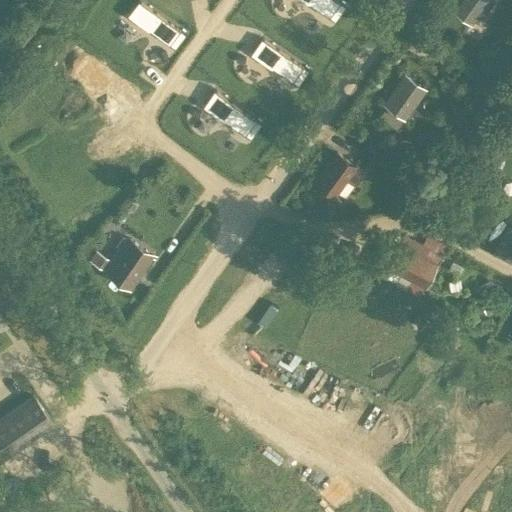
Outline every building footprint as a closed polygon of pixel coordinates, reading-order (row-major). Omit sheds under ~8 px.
[(139,0),(119,0),(115,6),(137,22),(137,20),(163,39),(173,24),(139,0)] [(335,0),(305,0),(328,17),(339,2),(335,0)] [(492,2),(489,0),(465,0),(466,1),(456,14),(469,24),(476,15),(480,19),(492,2)] [(256,31),(244,47),(266,62),(267,61),(292,79),(303,65),(256,31)] [(399,93),(389,107),(404,118),(424,88),(405,74),(394,89),(399,93)] [(218,94),(207,110),(229,125),(230,124),(255,142),(265,128),(218,94)] [(337,152),(316,181),(334,194),(347,177),(356,184),(366,170),(355,162),(354,164),(337,152)] [(381,164),(394,165),(395,155),(382,154),(381,164)] [(511,225),(508,223),(492,253),(511,263),(511,262),(511,225)] [(154,256),(154,255),(131,238),(107,272),(129,287),(151,254),(154,256)] [(389,266),(425,283),(435,263),(440,251),(423,242),(417,254),(399,246),(389,266)] [(89,259),(102,268),(109,257),(96,248),(89,259)] [(339,334),(340,342),(359,338),(357,331),(339,334)] [(367,389),(359,338),(340,342),(345,371),(348,370),(351,390),(365,388),(365,389),(367,389)] [(434,362),(451,369),(454,362),(437,355),(434,362)] [(429,419),(451,369),(434,362),(421,392),(423,393),(415,412),(427,417),(427,418),(429,419)] [(260,379),(266,384),(277,369),(272,364),(260,379)] [(277,369),(266,384),(292,404),(294,402),(310,415),(318,404),(319,404),(321,403),(277,369)] [(33,395),(0,417),(0,456),(51,421),(33,395)] [(496,452),(511,431),(511,401),(495,424),(497,425),(484,441),(495,450),(494,451),(496,452)] [(309,444),(259,452),(262,470),(288,466),(288,464),(311,460),(309,447),(310,447),(309,444)] [(254,472),(262,470),(259,452),(251,453),(254,472)] [(352,488),(305,511),(340,511),(359,503),(352,490),(353,490),(352,488)]
